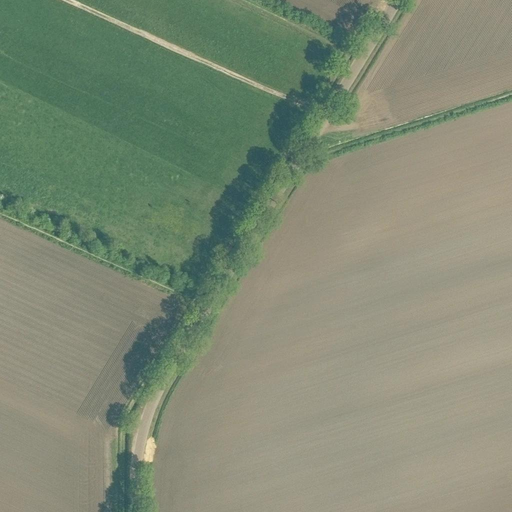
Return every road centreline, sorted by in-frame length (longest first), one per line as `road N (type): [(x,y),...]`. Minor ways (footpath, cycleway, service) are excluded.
road 1 (tertiary): [(398,0),(152,400),(139,445),(136,511)]
road 2 (track): [(67,0),(312,111)]
